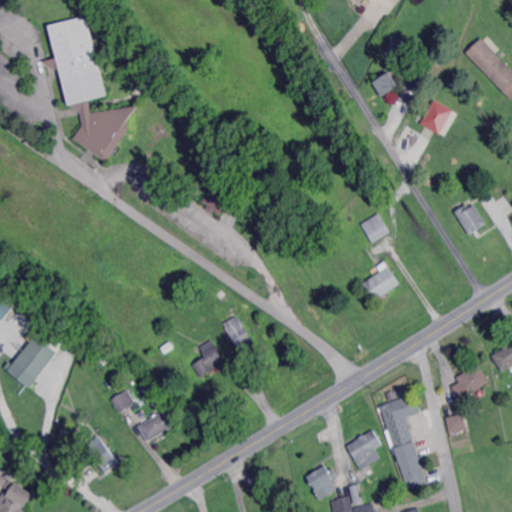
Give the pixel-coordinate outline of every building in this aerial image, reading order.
[(91,113),(137,106),(127,121),(128,131),(106,161),(74,139),(83,126),(81,113),(70,106),(60,73),(43,62),(57,58),(49,26),(87,16),(107,95),(89,100),(91,113)] [(511,99),(511,100),(467,53),(482,39),(511,70),(511,99)] [(392,62),(383,58),(389,45),(397,49),(392,62)] [(382,97),(374,83),(389,73),(398,86),(382,97)] [(453,109),(434,98),(420,122),(439,133),(453,109)] [(440,186),(436,180),(441,176),(446,182),(440,186)] [(226,211),(224,209),(219,215),(214,211),(211,214),(205,209),(208,206),(202,201),(214,187),(231,202),(228,206),(229,207),(226,211)] [(245,210),(239,204),(246,196),(252,202),(245,210)] [(470,209),(474,206),(487,224),(470,235),(455,212),(467,204),(470,209)] [(373,243),(362,225),(379,214),(390,232),(373,243)] [(375,301),(363,283),(389,266),(400,284),(375,301)] [(221,299),(217,293),(223,289),(227,294),(221,299)] [(0,317),(2,319),(11,307),(0,299),(0,317)] [(239,321),(240,320),(254,343),(240,352),(225,329),(226,328),(224,324),(236,316),(239,321)] [(30,387),(9,369),(43,328),(63,344),(57,351),(59,352),(30,387)] [(511,366),(503,371),(493,355),(500,351),(505,348),(503,344),(508,341),(511,338),(511,366)] [(202,377),(194,365),(206,358),(200,348),(212,340),(225,362),(202,377)] [(489,382),(480,388),(472,392),(471,393),(463,398),(462,399),(460,400),(452,386),(458,382),(459,382),(459,381),(457,377),(464,373),(462,369),(465,367),(466,366),(470,364),(472,368),(478,364),(489,382)] [(120,413),(112,401),(127,390),(136,403),(120,413)] [(419,457),(423,456),(426,465),(422,466),(427,483),(408,489),(399,462),(397,456),(395,449),(389,432),(381,406),(415,395),(420,411),(420,413),(421,413),(406,418),(419,457)] [(148,441),(139,426),(167,409),(176,424),(148,441)] [(451,433),(448,417),(465,414),(465,416),(468,429),(451,433)] [(383,445),(375,450),(381,459),(362,471),(355,460),(356,459),(348,446),(360,439),(359,438),(364,435),(365,436),(369,433),(373,430),(383,445)] [(106,473),(86,446),(96,439),(95,438),(98,435),(119,463),(106,473)] [(328,472),(333,469),(338,477),(332,482),(336,488),(320,499),(308,477),(324,466),(328,472)] [(24,511),(0,511),(10,498),(7,496),(15,483),(33,494),(24,508),(26,510),(24,511)] [(354,505),(350,487),(352,486),(359,484),(360,487),(364,502),(354,505)] [(354,511),(333,511),(332,501),(334,501),(338,500),(337,499),(338,499),(350,496),(351,496),(354,511)] [(375,511),(372,501),(354,506),(355,511),(375,511)]
